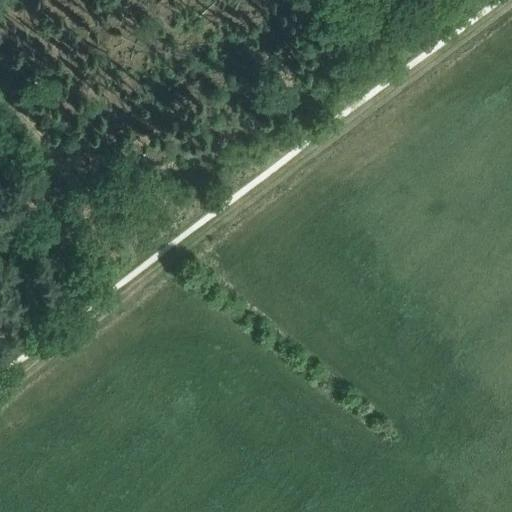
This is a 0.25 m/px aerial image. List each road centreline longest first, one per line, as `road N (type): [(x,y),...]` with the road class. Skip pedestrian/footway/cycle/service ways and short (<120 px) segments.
road 1 (track): [(511,3),(161,265)]
road 2 (track): [(161,265),(0,389)]
